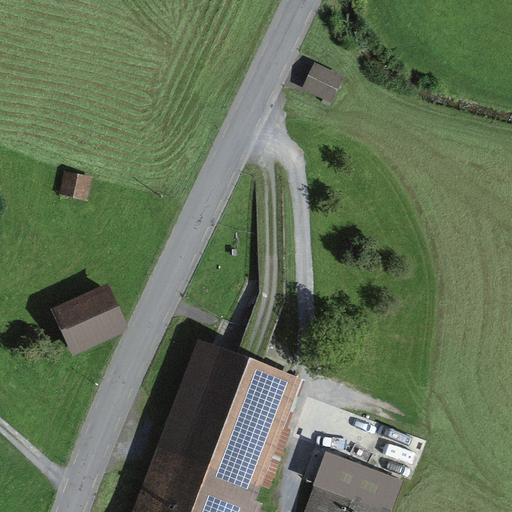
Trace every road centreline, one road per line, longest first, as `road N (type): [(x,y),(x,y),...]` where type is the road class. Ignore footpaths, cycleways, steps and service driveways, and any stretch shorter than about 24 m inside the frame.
road 1 (tertiary): [(300,0),(71,511)]
road 2 (track): [(250,117),(287,153),(311,307),(299,343),(314,410),(283,511)]
